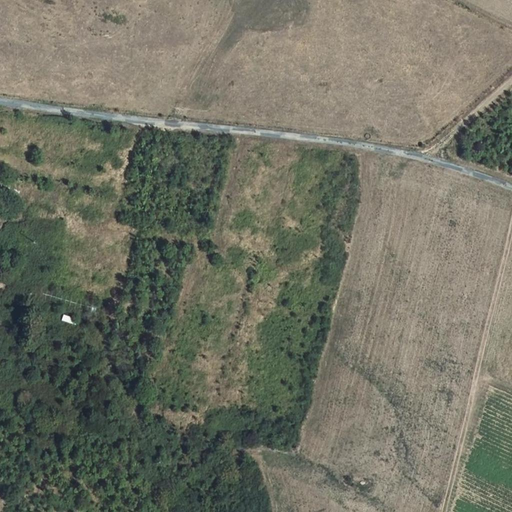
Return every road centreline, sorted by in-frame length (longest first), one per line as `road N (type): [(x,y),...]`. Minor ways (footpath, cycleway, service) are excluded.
road 1 (unclassified): [(0,103),(421,157),(511,187)]
road 2 (track): [(444,511),(511,226)]
